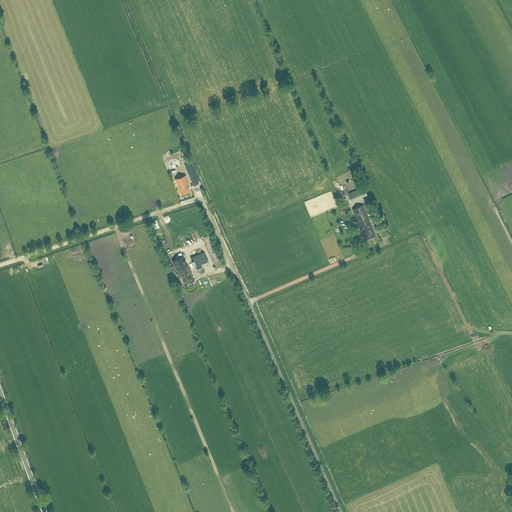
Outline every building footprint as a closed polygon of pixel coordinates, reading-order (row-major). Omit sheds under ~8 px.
[(194,184),(198,183),(189,162),(187,158),(183,159),(185,164),(194,184)] [(189,190),(188,185),(189,184),(185,175),(175,178),(178,188),(179,188),(181,193),(189,190)] [(364,187),(347,193),(350,200),(366,194),(364,187)] [(366,213),(362,205),(352,209),(355,217),(357,217),(359,220),(356,221),(359,226),(370,222),(366,213)] [(370,222),(359,226),(360,229),(361,229),(361,231),(361,232),(364,240),(376,235),(370,222)] [(196,266),(207,261),(203,252),(192,257),(196,266)] [(194,280),(187,264),(183,256),(172,261),(180,277),(181,277),(185,284),(194,280)]
